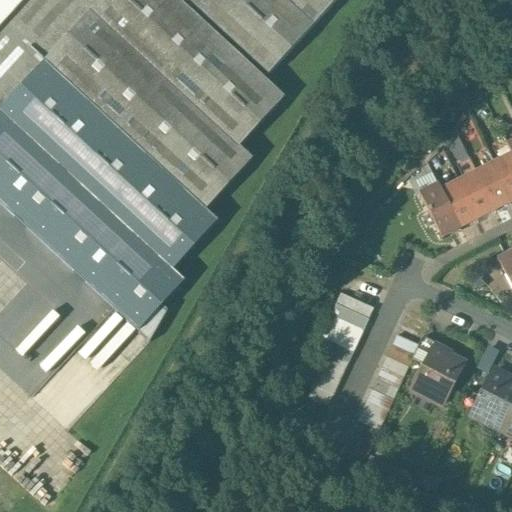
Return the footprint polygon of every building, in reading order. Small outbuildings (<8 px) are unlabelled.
[(0,0),(0,23),(21,0),(0,0)] [(0,106),(44,59),(97,0),(21,0),(0,23),(0,106)] [(282,98),(174,0),(97,0),(44,59),(205,205),(249,159),(236,145),(282,98)] [(332,0),(188,0),(267,70),(332,0)] [(205,205),(44,59),(0,106),(0,204),(136,330),(184,279),(170,266),(216,218),(205,205)] [(511,156),(511,154),(493,163),(511,199),(511,156)] [(511,202),(511,199),(493,163),(475,172),(495,211),(511,202)] [(495,211),(475,172),(457,181),(477,220),(495,211)] [(477,220),(457,181),(439,190),(459,229),(477,220)] [(439,190),(437,185),(418,194),(441,239),(459,229),(439,190)] [(511,251),(497,260),(511,289),(511,251)] [(373,309),(340,294),(335,305),(368,319),(373,309)] [(368,320),(335,305),(331,316),(363,331),(368,320)] [(363,331),(331,316),(326,327),(358,342),(363,331)] [(358,342),(326,327),(322,339),(353,353),(358,342)] [(422,338),(412,360),(423,366),(432,348),(435,350),(437,346),(422,338)] [(353,353),(322,339),(317,350),(328,355),(347,364),(348,364),(353,353)] [(412,356),(391,346),(386,357),(386,358),(407,367),(412,356)] [(435,350),(432,348),(423,366),(427,376),(418,394),(441,406),(463,364),(435,350)] [(328,355),(308,398),(327,407),(347,364),(328,355)] [(407,368),(386,358),(381,368),(402,378),(407,368)] [(381,368),(376,379),(397,389),(402,378),(381,368)] [(511,381),(493,372),(471,415),(484,422),(486,419),(500,427),(511,432),(511,381)] [(376,379),(371,390),(392,400),(397,389),(376,379)] [(392,400),(371,390),(366,401),(387,411),(392,400)] [(500,427),(486,419),(484,422),(479,432),(494,439),(495,438),(500,427)] [(511,432),(500,427),(495,438),(496,438),(499,433),(503,434),(504,432),(511,435),(511,432)]
